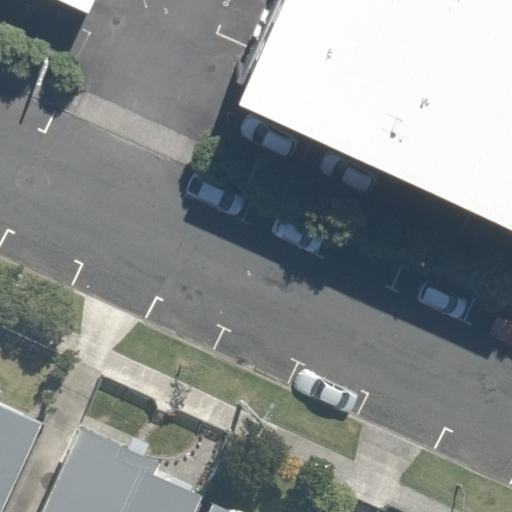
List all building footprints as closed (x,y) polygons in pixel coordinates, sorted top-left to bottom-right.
[(9,0),(46,16),(53,0),(9,0)] [(511,0),(231,0),(201,67),(511,222),(511,0)] [(0,484),(32,415),(0,400),(0,484)] [(71,420),(28,511),(182,511),(193,490),(144,467),(149,456),(71,420)] [(202,496),(195,511),(243,511),(241,509),(238,508),(235,506),(231,504),(228,504),(223,504),(219,504),(202,496)]
